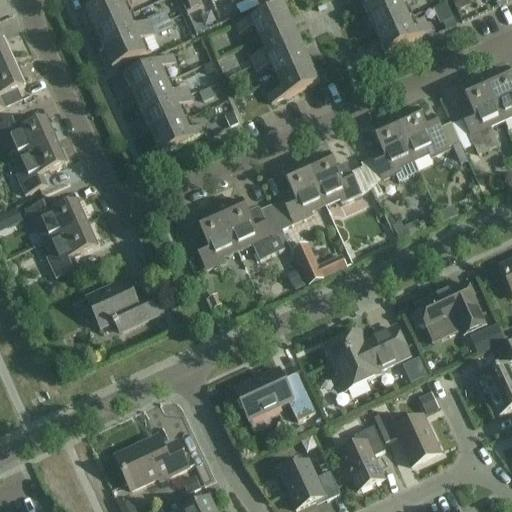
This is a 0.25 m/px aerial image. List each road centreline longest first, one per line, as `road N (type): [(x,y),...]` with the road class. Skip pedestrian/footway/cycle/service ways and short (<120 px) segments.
road 1 (residential): [(511,36),(120,212),(32,16),(34,0)]
road 2 (residential): [(183,371),(511,217)]
road 3 (residential): [(0,459),(183,371)]
road 4 (residential): [(259,511),(183,371)]
